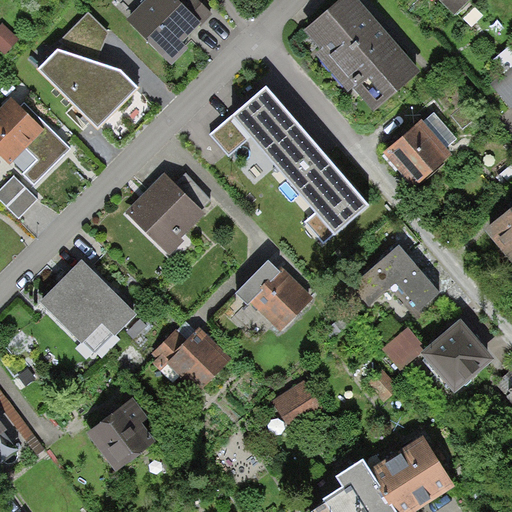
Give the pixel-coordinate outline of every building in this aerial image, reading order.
[(179,0),(145,0),(127,19),(172,65),(190,48),(183,41),(200,24),(201,26),(214,14),(199,0),(182,0),(181,1),(179,0)] [(358,0),(340,0),(305,30),(320,47),(314,52),(349,93),(355,88),(374,110),(420,71),(358,0)] [(437,0),(453,16),(469,0),(437,0)] [(61,41),(63,44),(38,69),(98,127),(138,87),(122,71),(96,63),(110,33),(89,12),(61,41)] [(5,27),(0,30),(0,51),(15,40),(5,27)] [(511,66),(489,85),(509,109),(511,106),(511,66)] [(266,87),(211,135),(229,155),(252,136),(317,211),(306,220),(325,242),(368,205),(266,87)] [(0,153),(10,163),(26,147),(39,159),(24,174),(36,185),(72,149),(25,103),(21,107),(11,97),(0,108),(0,153)] [(422,120),(384,153),(414,187),(451,155),(445,148),(456,139),(434,115),(424,123),(422,120)] [(174,183),(201,208),(210,199),(186,172),(174,183)] [(164,174),(125,214),(169,256),(185,239),(182,237),(206,213),(201,208),(174,183),(164,174)] [(14,176),(0,190),(0,198),(20,218),(38,199),(14,176)] [(511,205),(486,227),(511,259),(511,205)] [(352,285),(370,306),(391,288),(414,315),(441,292),(400,244),(352,285)] [(81,259),(40,301),(97,357),(138,314),(81,259)] [(249,304),(251,302),(281,331),(313,299),(282,268),(279,271),(269,261),(237,292),(249,304)] [(141,319),(128,332),(134,339),(147,325),(141,319)] [(462,320),(422,353),(454,392),(494,359),(462,320)] [(153,354),(158,359),(153,363),(162,371),(169,365),(199,395),(235,359),(200,325),(186,339),(177,329),(153,354)] [(409,327),(383,350),(401,370),(427,348),(409,327)] [(383,367),(366,382),(383,402),(401,388),(383,367)] [(511,371),(510,369),(497,380),(508,394),(511,390),(511,371)] [(307,380),(273,401),(293,434),(327,413),(307,380)] [(0,387),(0,405),(38,456),(46,449),(0,387)] [(133,399),(87,432),(116,471),(155,442),(141,422),(147,418),(133,399)] [(0,456),(3,462),(19,451),(5,431),(8,429),(0,419),(0,456)] [(369,469),(396,511),(413,511),(455,486),(423,435),(369,469)] [(396,511),(369,469),(364,459),(336,476),(342,486),(323,498),(327,504),(313,511),(396,511)]
